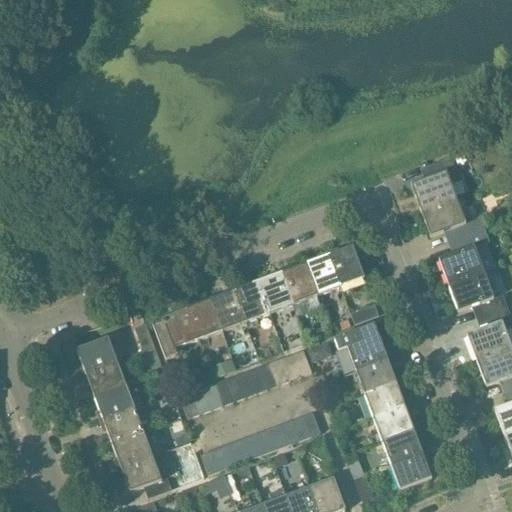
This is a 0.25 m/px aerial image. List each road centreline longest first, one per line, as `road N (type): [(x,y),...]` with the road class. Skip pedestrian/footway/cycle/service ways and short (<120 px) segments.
road 1 (residential): [(491,504),(380,215),(363,205),(0,338)]
road 2 (residential): [(0,338),(49,472)]
